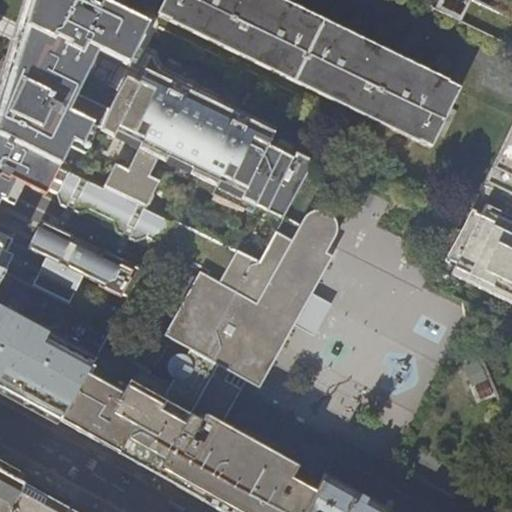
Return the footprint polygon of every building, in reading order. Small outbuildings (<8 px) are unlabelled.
[(235,121),(238,114),(182,87),(178,94),(171,91),(174,84),(145,70),(139,83),(127,77),(122,86),(112,109),(72,90),(88,57),(91,58),(95,50),(127,64),(147,21),(103,0),(102,0),(98,9),(87,4),(88,0),(25,0),(16,32),(0,81),(0,136),(59,165),(72,141),(81,145),(92,124),(102,128),(101,130),(131,145),(135,137),(142,141),(128,169),(115,163),(104,187),(147,208),(160,181),(150,175),(158,158),(217,187),(214,193),(254,213),(258,205),(284,219),(289,210),(316,161),(295,150),(277,142),(271,139),(275,131),(246,118),(242,125),(235,121)] [(0,81),(16,32),(25,0),(21,0),(0,68),(0,81)] [(448,80),(283,0),(162,0),(156,14),(169,20),(168,21),(418,142),(419,141),(431,146),(460,87),(447,81),(448,80)] [(511,17),(476,0),(469,0),(460,18),(511,43),(511,17)] [(0,199),(8,203),(19,181),(31,186),(34,181),(57,192),(59,205),(78,213),(89,207),(115,219),(116,232),(135,240),(147,235),(161,242),(174,220),(147,208),(104,187),(59,165),(0,136),(0,271),(4,273),(13,256),(5,253),(11,239),(0,234),(0,199)] [(297,145),(280,137),(277,142),(295,150),(297,145)] [(511,137),(490,180),(497,185),(511,192),(511,137)] [(511,192),(497,185),(481,213),(472,208),(443,261),(452,265),(448,274),(482,292),(511,307),(511,192)] [(83,435),(160,478),(221,511),(304,511),(322,480),(272,452),(223,424),(242,389),(227,380),(231,372),(253,384),(256,379),(258,380),(263,376),(270,368),(274,361),(271,359),(276,352),(277,350),(278,351),(284,342),(287,333),(288,328),(285,326),(288,321),(306,290),(338,232),(340,227),(340,221),(339,216),(336,211),(332,208),(328,206),(324,205),(320,205),(316,206),(312,208),(309,211),(304,219),(289,210),(284,219),(261,262),(174,220),(161,242),(160,244),(166,248),(164,252),(190,268),(193,264),(207,272),(201,282),(198,280),(192,288),(187,294),(184,299),(186,300),(181,310),(178,310),(172,323),(169,332),(172,333),(169,338),(187,349),(184,355),(180,354),(176,354),(172,356),(168,359),(166,363),(165,367),(166,371),(168,374),(171,377),(167,383),(149,373),(152,369),(109,345),(101,345),(58,421),(83,435)] [(144,272),(40,221),(26,250),(45,259),(31,287),(59,300),(67,304),(80,276),(128,298),(144,272)] [(314,336),(332,303),(306,290),(288,321),(314,336)] [(101,345),(113,326),(67,304),(59,300),(46,324),(6,305),(3,310),(0,308),(0,388),(4,391),(58,421),(101,345)] [(27,477),(5,465),(7,461),(0,456),(0,511),(7,511),(24,484),(27,477)] [(390,511),(391,511),(390,511),(325,474),(322,480),(304,511),(390,511)] [(71,511),(54,502),(24,484),(7,511),(71,511)]
